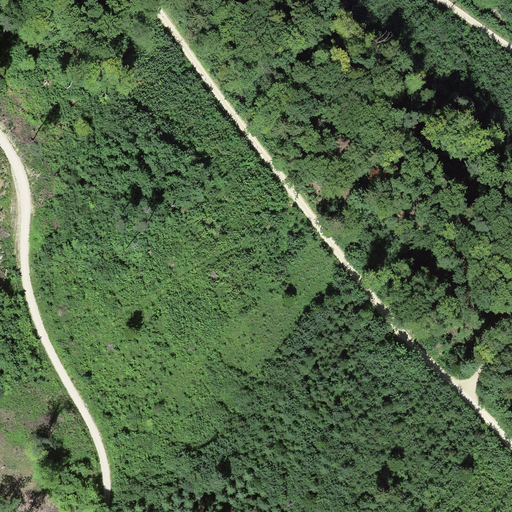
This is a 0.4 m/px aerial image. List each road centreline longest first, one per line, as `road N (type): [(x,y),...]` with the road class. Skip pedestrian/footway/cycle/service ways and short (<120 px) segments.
road 1 (track): [(467,397),(383,312),(150,0)]
road 2 (track): [(0,138),(24,196),(26,288),(48,350),(105,458),(105,511)]
